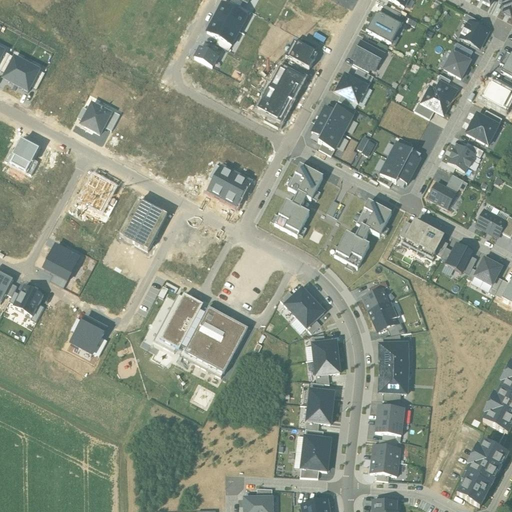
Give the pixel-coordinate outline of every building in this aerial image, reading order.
[(237,7),(240,8),(243,3),(237,0),(231,0),(230,3),(237,7)] [(386,0),(404,9),(408,0),(386,0)] [(511,0),(506,0),(503,6),(501,10),(505,12),(504,14),(510,18),(511,15),(511,0)] [(214,20),(239,33),(247,18),(234,12),(222,6),(214,20)] [(234,12),(247,18),(249,13),(240,8),(237,7),(234,12)] [(380,18),(400,29),(403,23),(398,21),(401,16),(385,7),(381,16),(380,18)] [(391,46),(400,29),(380,18),(381,16),(378,15),(377,17),(375,16),(366,33),(391,46)] [(463,22),(468,24),(469,24),(479,30),(482,24),(466,16),(463,22)] [(231,48),(239,33),(214,20),(207,35),(219,41),(231,48)] [(479,30),(469,24),(468,24),(460,40),(479,50),(488,34),(479,30)] [(228,53),(231,48),(219,41),(216,46),(228,53)] [(303,42),(300,47),(311,53),(314,47),(303,42)] [(289,61),(309,72),(317,56),(311,53),(300,47),(294,44),(285,59),(289,61)] [(355,63),(371,71),(375,73),(380,63),(377,61),(380,54),(360,44),(356,51),(358,52),(353,62),(355,63)] [(452,55),(468,63),(473,53),(457,45),(452,55)] [(218,59),(200,50),(194,60),(212,70),(218,59)] [(14,59),(4,53),(0,60),(0,71),(6,75),(14,59)] [(505,77),(511,80),(511,56),(506,53),(499,65),(504,68),(500,74),(505,77)] [(468,63),(452,55),(443,72),(461,81),(470,64),(468,63)] [(15,87),(27,66),(14,59),(6,75),(3,80),(15,87)] [(309,72),(289,61),(286,67),(292,70),(306,77),(309,72)] [(368,76),(371,71),(355,63),(352,68),(357,71),(368,76)] [(31,88),(39,72),(27,66),(15,87),(28,93),(31,88)] [(279,70),(268,91),(292,104),(303,83),(289,75),(279,70)] [(306,77),(292,70),(289,75),(303,83),(306,77)] [(352,81),(367,89),(367,90),(368,90),(373,79),(368,76),(357,71),(352,81)] [(39,72),(31,88),(36,91),(44,75),(39,72)] [(352,81),(345,77),(342,83),(340,83),(334,94),(341,98),(351,103),(357,107),(367,90),(367,89),(352,81)] [(440,84),(447,88),(450,83),(440,77),(436,83),(439,85),(440,84)] [(511,80),(505,77),(501,83),(511,88),(511,80)] [(434,113),(443,118),(456,93),(447,88),(440,84),(439,85),(433,97),(428,94),(421,106),(434,113)] [(281,125),(292,104),(268,91),(257,112),(266,117),(281,125)] [(348,109),(351,103),(341,98),(338,103),(343,106),(348,109)] [(421,106),(419,104),(414,114),(430,122),(434,113),(421,106)] [(340,112),(352,118),(356,112),(348,109),(343,106),(340,112)] [(111,117),(91,107),(80,128),(100,138),(111,117)] [(343,135),(352,118),(340,112),(336,110),(334,114),(325,109),(321,117),(322,117),(320,123),(343,135)] [(482,120),(498,128),(502,121),(486,113),(482,120)] [(281,125),(266,117),(264,123),(278,130),(281,125)] [(488,148),(498,128),(482,120),(477,117),(466,136),(488,148)] [(117,122),(109,137),(115,140),(113,143),(120,147),(122,144),(141,154),(147,142),(142,139),(146,130),(127,120),(124,125),(117,122)] [(343,135),(320,123),(317,128),(316,128),(312,135),(320,140),(318,144),(322,146),(334,153),(343,135)] [(363,154),(369,143),(370,142),(364,139),(358,151),(363,154)] [(397,146),(409,152),(412,147),(400,140),(397,146)] [(10,166),(26,174),(33,161),(39,149),(23,141),(17,153),(10,166)] [(362,156),(367,159),(374,146),(369,143),(363,154),(362,156)] [(464,151),(474,157),(480,160),(483,153),(467,145),(464,151)] [(334,153),(322,146),(318,152),(331,159),(334,153)] [(409,152),(397,146),(388,162),(412,174),(415,170),(419,163),(411,158),(412,154),(409,152)] [(464,151),(457,147),(454,152),(453,152),(449,159),(450,160),(447,165),(465,174),(467,169),(469,170),(473,163),(471,162),(474,157),(464,151)] [(4,163),(10,166),(17,153),(11,150),(4,163)] [(26,174),(31,177),(38,164),(33,161),(26,174)] [(410,179),(412,174),(388,162),(380,177),(392,184),(396,186),(398,182),(407,187),(410,180),(410,179)] [(214,182),(221,169),(215,166),(209,179),(214,182)] [(300,168),(288,191),(297,196),(306,200),(311,203),(323,180),(300,168)] [(511,175),(511,171),(506,168),(501,177),(509,181),(511,175)] [(235,177),(221,169),(214,182),(207,194),(222,201),(235,177)] [(249,184),(235,177),(222,201),(236,209),(249,184)] [(389,189),(392,184),(380,177),(377,183),(389,189)] [(101,214),(109,198),(114,189),(93,178),(79,202),(101,214)] [(456,196),(436,185),(427,201),(447,212),(456,196)] [(306,200),(297,196),(292,207),(300,211),(306,200)] [(101,214),(109,218),(117,202),(109,198),(101,214)] [(120,239),(147,253),(166,216),(139,202),(120,239)] [(292,207),(286,204),(274,227),(297,239),(309,216),(300,211),(292,207)] [(368,204),(356,227),(361,229),(369,234),(379,239),(391,216),(368,204)] [(332,218),(338,207),(332,205),(327,215),(332,218)] [(506,224),(484,212),(476,228),(497,240),(500,234),(506,224)] [(506,224),(500,234),(511,240),(511,238),(511,220),(508,218),(506,224)] [(417,254),(429,231),(413,223),(412,227),(404,240),(401,246),(417,254)] [(399,238),(404,240),(412,227),(406,224),(399,238)] [(369,234),(361,229),(355,240),(363,244),(369,234)] [(429,231),(417,254),(432,262),(435,257),(443,243),(444,239),(429,231)] [(355,240),(346,235),(334,258),(357,271),(369,248),(363,244),(355,240)] [(448,245),(443,243),(435,257),(441,260),(446,250),(448,245)] [(472,255),(456,246),(452,253),(447,264),(445,267),(461,276),(462,274),(471,258),(472,255)] [(78,260),(55,248),(43,270),(67,283),(76,265),(75,265),(78,260)] [(447,264),(452,253),(446,250),(441,260),(440,260),(447,264)] [(471,258),(462,274),(468,277),(477,261),(471,258)] [(501,270),(484,261),(477,273),(474,278),(492,288),(496,279),(501,270)] [(474,278),(477,273),(472,270),(466,281),(472,284),(474,278)] [(2,277),(0,275),(0,305),(5,296),(11,285),(12,284),(1,278),(2,277)] [(502,282),(496,279),(492,288),(488,295),(494,298),(494,297),(502,282)] [(511,279),(509,285),(501,300),(511,305),(511,279)] [(501,300),(509,285),(502,282),(494,297),(501,300)] [(369,290),(371,295),(381,291),(387,289),(385,283),(369,290)] [(17,288),(11,285),(5,296),(11,299),(14,293),(17,288)] [(43,298),(24,287),(19,296),(14,306),(12,308),(32,319),(39,306),(43,298)] [(284,308),(295,319),(313,303),(302,291),(294,299),(284,308)] [(371,295),(362,300),(368,313),(388,305),(381,291),(371,295)] [(19,296),(14,293),(11,299),(8,303),(14,306),(19,296)] [(279,302),(284,308),(294,299),(289,294),(279,302)] [(183,298),(178,296),(153,343),(174,355),(176,350),(179,352),(181,348),(183,350),(179,358),(221,380),(223,375),(224,376),(248,331),(208,310),(207,312),(205,310),(203,314),(200,312),(203,307),(184,297),(183,298)] [(313,303),(295,319),(306,331),(316,322),(324,314),(313,303)] [(368,313),(377,334),(387,330),(398,325),(396,320),(399,318),(395,308),(392,309),(389,304),(388,305),(368,313)] [(44,309),(39,306),(32,319),(30,322),(36,325),(44,309)] [(105,331),(84,320),(82,323),(76,334),(71,344),(92,356),(93,355),(101,340),(105,331)] [(71,331),(76,334),(82,323),(77,320),(71,331)] [(316,322),(306,331),(311,336),(320,327),(316,322)] [(398,325),(387,330),(390,338),(400,337),(405,336),(399,324),(398,325)] [(383,339),(383,347),(401,347),(400,337),(390,338),(383,339)] [(311,339),(312,346),(325,345),(324,338),(311,339)] [(107,343),(101,340),(93,355),(99,358),(107,343)] [(312,346),(314,362),(337,360),(338,360),(336,344),(325,345),(312,346)] [(383,347),(379,348),(380,371),(407,371),(406,347),(401,347),(383,347)] [(337,360),(314,362),(316,378),(328,377),(339,376),(337,360)] [(511,365),(501,384),(503,385),(496,397),(494,396),(483,416),(486,417),(482,423),(498,431),(498,433),(502,435),(504,435),(507,436),(511,429),(508,428),(511,422),(511,365)] [(406,396),(407,371),(380,371),(379,395),(383,396),(401,396),(406,396)] [(328,377),(316,378),(316,386),(323,386),(329,387),(328,377)] [(311,385),(310,393),(323,394),(323,386),(316,386),(311,385)] [(310,393),(308,408),(332,411),(334,395),(323,394),(310,393)] [(401,396),(383,396),(383,403),(387,403),(400,405),(401,396)] [(386,409),(404,411),(404,405),(400,405),(387,403),(386,409)] [(332,411),(308,408),(306,424),(319,426),(330,427),(332,411)] [(376,422),(402,425),(404,411),(386,409),(378,408),(376,422)] [(402,425),(376,422),(375,436),(382,437),(400,439),(402,425)] [(319,426),(306,424),(305,432),(318,433),(319,426)] [(305,432),(304,439),(322,441),(323,434),(318,433),(305,432)] [(400,445),(400,439),(382,437),(382,443),(400,445)] [(303,455),(326,458),(327,450),(329,451),(330,442),(322,441),(304,439),(303,455)] [(468,503),(480,509),(486,496),(484,495),(488,487),(490,489),(494,481),(491,480),(495,474),(497,475),(501,469),(498,467),(501,461),(504,463),(508,456),(505,455),(504,452),(500,450),(498,451),(483,443),(480,449),(477,448),(467,467),(469,468),(466,475),(467,476),(456,496),(468,502),(468,503)] [(373,448),(371,461),(398,464),(400,451),(373,448)] [(326,465),(326,458),(303,455),(300,471),(319,473),(326,474),(327,465),(326,465)] [(371,461),(370,476),(377,477),(388,478),(396,479),(398,464),(371,461)] [(319,473),(300,471),(300,480),(318,481),(319,473)] [(257,491),(257,500),(272,500),(272,492),(257,491)] [(272,511),(272,500),(257,500),(244,500),(243,511),(272,511)] [(300,507),(300,511),(329,511),(328,503),(300,507)] [(395,511),(396,504),(373,503),(372,511),(395,511)]
